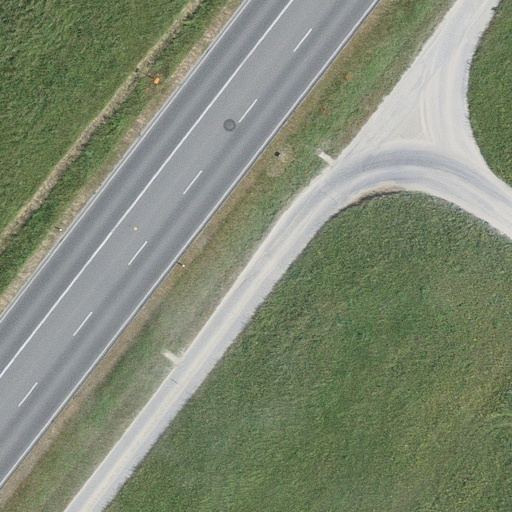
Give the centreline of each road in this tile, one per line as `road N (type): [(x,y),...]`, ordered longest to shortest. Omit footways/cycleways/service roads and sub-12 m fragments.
road 1 (track): [(83,511),(480,0)]
road 2 (primary): [(314,0),(0,406)]
